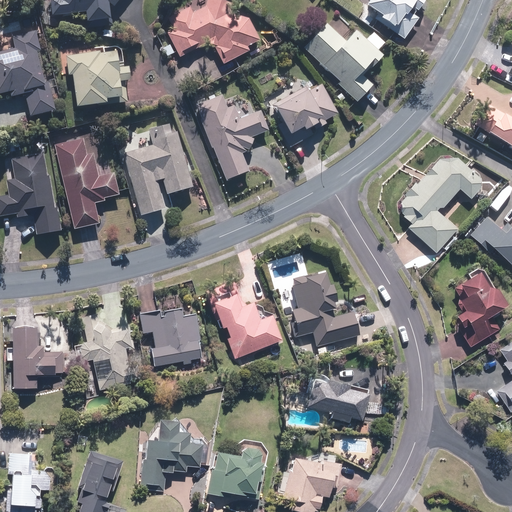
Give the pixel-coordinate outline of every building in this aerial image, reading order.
[(116,7),(121,0),(50,0),(53,18),(87,13),(88,22),(111,19),(109,8),(116,7)] [(231,17),(232,6),(230,3),(222,0),(195,0),(175,12),(171,22),(175,28),(166,33),(168,37),(160,42),(169,57),(177,52),(180,58),(203,45),(215,48),(225,65),(249,51),(247,47),(260,39),(247,17),(231,17)] [(370,0),(367,6),(377,13),(374,18),(404,39),(419,17),(414,14),(423,0),(370,0)] [(0,22),(0,35),(20,31),(18,19),(0,22)] [(336,83),(356,102),(373,84),(364,76),(383,55),(378,50),(385,43),(373,32),(366,40),(356,30),(346,40),(327,22),(303,47),(339,81),(336,83)] [(15,49),(0,53),(0,95),(10,93),(11,98),(25,94),(31,117),(56,110),(48,80),(46,81),(38,51),(41,50),(35,30),(12,36),(15,49)] [(118,63),(117,51),(91,53),(91,49),(84,50),(84,54),(66,55),(67,76),(73,75),(75,107),(127,103),(126,85),(120,86),(119,81),(131,80),(130,66),(124,67),(124,62),(118,63)] [(326,120),(338,114),(323,84),(311,90),(304,76),(286,84),(289,91),(267,102),(289,149),(324,132),(321,127),(327,124),(326,120)] [(249,153),(254,139),(270,131),(259,110),(256,112),(251,101),(240,97),(226,103),(221,93),(191,107),(227,180),(251,169),(244,155),(245,155),(249,153)] [(511,120),(487,105),(474,125),(511,149),(511,120)] [(166,208),(158,181),(163,179),(168,194),(194,186),(175,123),(148,131),(152,145),(121,154),(141,216),(166,208)] [(105,199),(119,196),(114,173),(99,177),(90,138),(55,146),(74,229),(98,224),(94,203),(105,201),(105,199)] [(0,197),(0,216),(15,213),(17,219),(32,215),(38,236),(63,230),(41,153),(11,161),(16,178),(7,180),(11,195),(0,197)] [(401,203),(401,214),(401,215),(411,224),(407,227),(435,253),(457,230),(438,213),(459,190),(470,200),(485,184),(456,156),(453,159),(438,158),(404,193),(407,197),(401,203)] [(488,253),(492,248),(511,266),(511,227),(505,235),(497,229),(486,218),(469,235),(488,253)] [(329,287),(326,272),(291,280),(297,308),(293,309),(299,337),(313,334),(316,346),(358,336),(352,312),(332,316),(330,309),(334,308),(333,302),(337,301),(334,286),(329,287)] [(491,316),(508,307),(495,286),(490,289),(480,272),(453,288),(461,300),(457,302),(463,312),(455,317),(468,337),(465,339),(470,347),(499,330),(491,316)] [(255,305),(244,309),(239,294),(214,304),(224,328),(227,327),(230,336),(227,337),(235,358),(282,340),(272,314),(260,319),(255,305)] [(151,348),(154,366),(203,359),(196,316),(182,318),(181,311),(139,317),(142,335),(153,334),(155,348),(151,348)] [(106,312),(82,318),(88,341),(87,341),(86,342),(85,342),(85,343),(84,343),(83,344),(82,345),(82,346),(81,347),(81,348),(81,349),(81,350),(81,351),(81,352),(81,353),(81,354),(82,355),(82,356),(83,357),(84,358),(85,359),(86,359),(87,360),(88,360),(89,360),(90,360),(91,360),(92,360),(99,389),(132,381),(125,351),(133,349),(127,325),(110,329),(106,312)] [(37,376),(64,376),(64,352),(45,352),(45,345),(38,345),(39,328),(13,328),(13,347),(8,347),(8,360),(13,360),(12,388),(37,388),(37,376)] [(511,410),(511,340),(499,350),(506,361),(502,364),(511,377),(511,382),(496,393),(509,413),(511,410)] [(310,393),(306,407),(332,413),(331,418),(358,425),(368,389),(310,373),(305,392),(310,393)] [(190,433),(178,432),(179,421),(161,419),(159,442),(148,441),(146,462),(142,462),(139,489),(165,491),(167,472),(174,473),(174,471),(187,472),(187,466),(200,467),(202,445),(189,444),(190,433)] [(237,444),(236,444),(235,457),(226,456),(227,453),(216,451),(214,468),(211,468),(207,495),(223,497),(224,494),(246,497),(246,492),(254,493),(253,501),(260,501),(268,452),(267,451),(267,450),(266,449),(266,448),(265,447),(265,446),(264,446),(263,445),(262,444),(261,443),(260,443),(260,442),(259,442),(258,441),(257,441),(256,440),(254,440),(253,440),(252,439),(251,439),(250,439),(249,439),(248,439),(247,439),(246,440),(245,440),(244,440),(242,440),(241,441),(240,441),(239,442),(238,443),(237,444)] [(322,444),(319,461),(293,457),(291,469),(286,468),(285,474),(287,474),(283,499),(292,500),(290,511),(295,511),(314,511),(315,511),(320,511),(323,497),(329,499),(331,488),(337,489),(341,465),(332,463),(334,447),(322,444)] [(125,459),(89,448),(78,488),(81,489),(77,503),(82,504),(79,511),(109,511),(112,503),(108,502),(111,492),(115,493),(125,459)] [(42,491),(49,491),(50,472),(38,472),(38,453),(8,452),(7,475),(13,475),(13,488),(2,487),(1,511),(36,511),(44,511),(44,496),(42,496),(42,491)]
